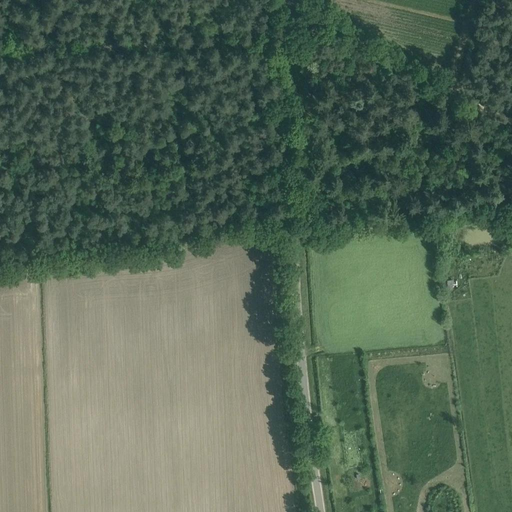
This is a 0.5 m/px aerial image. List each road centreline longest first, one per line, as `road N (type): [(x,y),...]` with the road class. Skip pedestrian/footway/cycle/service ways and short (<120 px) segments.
road 1 (unclassified): [(321,511),(289,214),(292,0)]
road 2 (unclassified): [(473,108),(303,0)]
